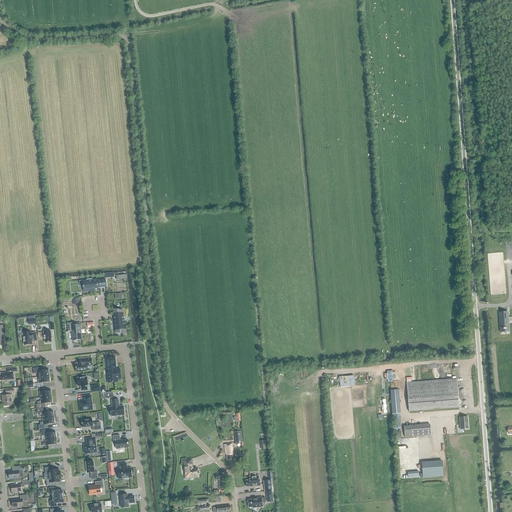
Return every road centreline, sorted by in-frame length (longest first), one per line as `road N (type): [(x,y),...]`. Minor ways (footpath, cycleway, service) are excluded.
road 1 (unclassified): [(231,472),(164,401),(127,39),(34,39),(0,19)]
road 2 (unclassified): [(490,511),(451,0)]
road 3 (residential): [(55,353),(123,349),(143,511)]
road 4 (track): [(478,358),(316,374)]
road 5 (residential): [(55,353),(73,511)]
road 6 (track): [(143,342),(137,270),(146,342)]
